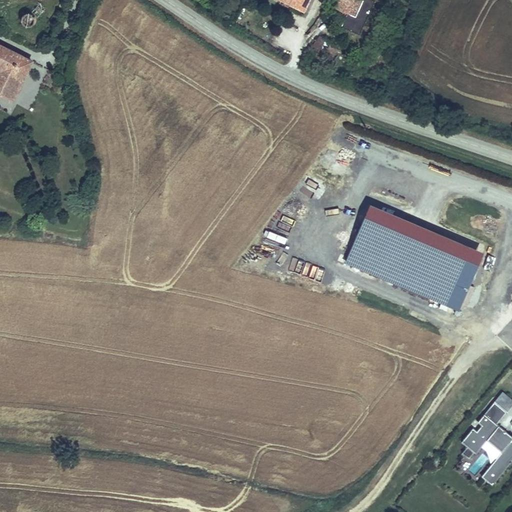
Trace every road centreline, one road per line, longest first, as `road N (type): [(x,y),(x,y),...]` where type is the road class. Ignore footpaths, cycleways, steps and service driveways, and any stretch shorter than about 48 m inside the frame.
road 1 (secondary): [(165,0),(311,87),(511,158)]
road 2 (track): [(511,342),(472,358),(452,379),(358,511)]
road 3 (unknown): [(75,0),(19,111)]
